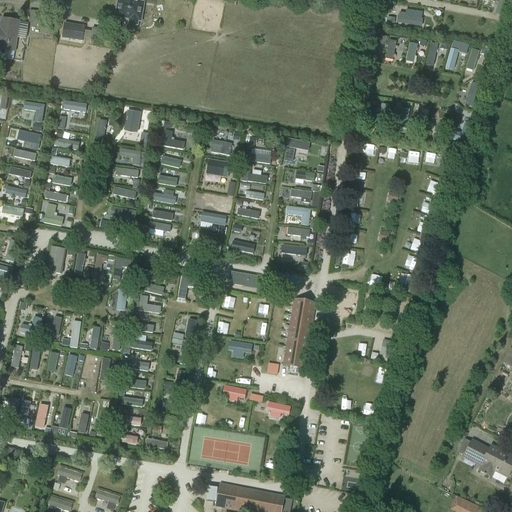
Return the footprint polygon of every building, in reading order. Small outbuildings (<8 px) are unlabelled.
[(143,4),(139,3),(139,0),(123,0),(120,0),(119,0),(116,17),(130,19),(129,21),(130,23),(131,24),(133,25),(135,25),(137,24),(138,22),(138,20),(140,21),(143,4)] [(487,8),(498,11),(500,0),(482,0),(482,1),(488,2),(487,8)] [(399,14),(398,24),(423,26),(424,16),(399,14)] [(19,22),(1,20),(0,28),(0,49),(5,51),(4,59),(13,61),(14,52),(16,39),(26,40),(28,24),(19,23),(19,22)] [(85,28),(64,24),(63,36),(83,39),(85,28)] [(395,59),(396,40),(388,40),(387,58),(395,59)] [(453,40),(446,68),(456,70),(460,53),(467,55),(469,44),(453,40)] [(406,62),(414,64),(419,44),(411,42),(406,62)] [(435,66),(438,44),(430,43),(427,65),(435,66)] [(470,48),(465,74),(474,75),(476,63),(483,64),(485,51),(470,48)] [(34,122),(43,124),(46,105),(26,101),(24,110),(36,112),(34,122)] [(380,113),(388,115),(390,106),(382,104),(380,113)] [(402,108),(400,124),(408,125),(410,109),(402,108)] [(427,123),(430,111),(423,109),(421,121),(427,123)] [(471,143),(472,117),(459,116),(457,142),(471,143)] [(98,119),(97,138),(106,139),(108,120),(98,119)] [(82,133),(83,124),(60,120),(59,129),(82,133)] [(127,126),(126,134),(141,135),(142,127),(127,126)] [(163,147),(183,149),(184,141),(172,140),(173,131),(165,130),(163,147)] [(43,141),(43,134),(19,131),(18,139),(43,141)] [(256,144),(258,137),(247,135),(246,142),(256,144)] [(214,139),(211,152),(231,156),(234,143),(214,139)] [(59,140),(59,148),(79,149),(79,141),(59,140)] [(379,148),(379,158),(396,158),(396,148),(379,148)] [(134,158),(133,165),(141,166),(142,152),(121,149),(121,157),(134,158)] [(251,164),(272,163),(271,149),(250,150),(251,164)] [(16,150),(15,158),(36,160),(37,152),(16,150)] [(323,163),(324,156),(295,151),(294,158),(323,163)] [(401,151),(400,161),(408,162),(408,152),(401,151)] [(419,164),(419,152),(409,151),(408,163),(419,164)] [(435,164),(437,154),(426,153),(425,163),(435,164)] [(163,156),(161,164),(181,169),(183,161),(163,156)] [(229,177),(231,162),(208,159),(207,174),(229,177)] [(10,167),(9,174),(31,179),(33,172),(10,167)] [(117,168),(116,175),(139,178),(139,170),(117,168)] [(248,170),(248,183),(268,183),(268,176),(262,176),(262,170),(248,170)] [(296,183),(305,184),(305,181),(318,181),(319,173),(296,172),(296,183)] [(54,175),(53,184),(75,186),(76,178),(54,175)] [(177,186),(178,178),(159,176),(158,185),(177,186)] [(234,196),(236,183),(230,182),(228,196),(234,196)] [(47,184),(45,199),(67,202),(68,194),(50,192),(51,185),(47,184)] [(27,202),(29,190),(7,186),(5,198),(27,202)] [(115,188),(114,196),(136,199),(137,190),(115,188)] [(173,197),(174,191),(165,190),(164,194),(154,193),(153,201),(177,204),(178,197),(173,197)] [(291,190),(291,202),(312,203),(313,190),(291,190)] [(246,198),(264,200),(265,194),(247,191),(246,198)] [(364,199),(365,192),(355,191),(354,198),(364,199)] [(388,201),(398,203),(400,195),(391,192),(388,201)] [(226,208),(227,205),(232,205),(232,197),(206,195),(205,201),(215,202),(214,207),(226,208)] [(435,205),(424,202),(421,211),(432,214),(435,205)] [(0,217),(22,222),(25,209),(1,205),(0,208),(0,217)] [(65,216),(73,216),(74,206),(47,205),(47,216),(56,216),(57,213),(65,213),(65,216)] [(288,206),(287,214),(302,217),(301,225),(311,227),(314,210),(288,206)] [(135,223),(136,210),(112,207),(110,221),(135,223)] [(152,219),(173,221),(174,212),(153,210),(152,219)] [(203,212),(200,226),(212,228),(213,224),(220,226),(219,233),(225,234),(228,216),(203,212)] [(351,224),(359,225),(361,215),(352,214),(351,224)] [(164,232),(171,233),(172,224),(150,222),(149,235),(164,236),(164,232)] [(417,230),(425,233),(428,225),(420,222),(417,230)] [(309,238),(310,230),(288,227),(287,235),(309,238)] [(201,232),(200,241),(222,243),(223,234),(201,232)] [(424,244),(418,242),(420,236),(414,234),(409,250),(420,254),(424,244)] [(13,262),(18,242),(11,240),(6,260),(13,262)] [(231,251),(254,257),(257,246),(233,240),(231,251)] [(283,244),(281,253),(307,257),(308,248),(283,244)] [(47,272),(63,274),(66,248),(51,246),(47,272)] [(75,274),(83,276),(85,255),(78,254),(75,274)] [(94,278),(101,279),(103,266),(115,268),(117,257),(98,254),(94,278)] [(116,259),(114,281),(134,283),(136,260),(116,259)] [(0,270),(10,273),(11,268),(0,264),(0,270)] [(261,275),(230,271),(229,283),(259,288),(261,275)] [(369,285),(381,287),(382,276),(370,274),(369,285)] [(197,299),(197,287),(191,287),(192,280),(180,280),(179,298),(197,299)] [(147,292),(163,296),(165,288),(149,284),(147,292)] [(118,310),(127,311),(128,290),(118,290),(118,310)] [(149,296),(142,294),(138,310),(161,314),(163,307),(148,304),(149,296)] [(259,310),(269,312),(271,301),(261,299),(259,310)] [(315,304),(294,300),(283,367),(304,370),(315,304)] [(27,311),(27,302),(20,302),(19,335),(38,335),(39,312),(27,311)] [(59,337),(63,318),(55,316),(51,336),(59,337)] [(187,326),(186,338),(195,339),(197,319),(183,318),(183,326),(187,326)] [(70,348),(78,349),(82,322),(73,321),(70,348)] [(140,324),(140,332),(154,333),(155,325),(140,324)] [(91,349),(99,350),(101,327),(93,327),(91,349)] [(121,351),(121,335),(113,335),(114,351),(121,351)] [(152,350),(153,341),(134,340),(134,349),(152,350)] [(11,367),(19,368),(24,347),(16,345),(11,367)] [(181,365),(190,365),(191,346),(182,345),(181,365)] [(253,345),(252,356),(262,358),(264,346),(253,345)] [(511,349),(510,348),(502,363),(511,368),(511,349)] [(31,369),(39,370),(41,352),(33,351),(31,369)] [(48,371),(56,372),(59,353),(50,352),(48,371)] [(65,376),(75,377),(77,356),(68,355),(65,376)] [(100,379),(112,381),(116,360),(104,358),(100,379)] [(90,379),(92,362),(85,361),(83,378),(90,379)] [(129,361),(128,370),(152,371),(152,362),(129,361)] [(347,375),(356,376),(358,363),(349,362),(347,375)] [(278,375),(279,364),(269,363),(267,373),(278,375)] [(249,366),(247,375),(257,377),(259,368),(249,366)] [(131,388),(147,389),(147,382),(132,380),(131,388)] [(226,385),(224,400),(238,402),(239,398),(246,399),(248,389),(226,385)] [(142,407),(143,393),(124,392),(123,405),(142,407)] [(251,394),(250,401),(263,402),(264,395),(251,394)] [(13,400),(10,413),(16,414),(20,401),(13,400)] [(268,411),(272,411),(271,417),(281,418),(282,415),(291,416),(292,405),(269,402),(268,411)] [(349,410),(357,412),(358,403),(350,402),(349,410)] [(80,405),(79,433),(88,433),(89,406),(80,405)] [(40,406),(35,430),(43,432),(48,407),(40,406)] [(59,427),(68,429),(72,409),(64,407),(59,427)] [(123,417),(122,425),(142,426),(142,418),(123,417)] [(365,465),(366,421),(349,420),(348,465),(365,465)] [(124,443),(138,446),(139,437),(125,435),(124,443)] [(146,448),(168,450),(169,442),(147,439),(146,448)] [(488,450),(472,441),(464,456),(481,465),(480,466),(478,471),(491,478),(494,472),(507,479),(511,470),(511,457),(490,446),(488,450)] [(80,483),(83,474),(62,466),(56,482),(65,485),(67,478),(80,483)] [(281,511),(284,497),(219,485),(215,507),(239,511),(281,511)] [(216,502),(218,489),(208,488),(207,501),(216,502)] [(115,511),(121,496),(99,489),(96,498),(109,502),(107,509),(111,510),(110,511),(115,511)] [(52,496),(47,511),(48,511),(57,511),(58,508),(69,511),(70,511),(73,503),(52,496)] [(484,511),(485,511),(455,497),(449,510),(454,511),(484,511)]
